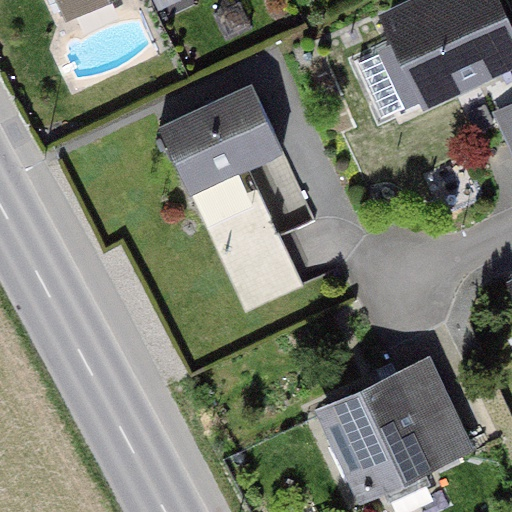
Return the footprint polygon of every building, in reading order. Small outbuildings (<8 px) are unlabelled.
[(60,0),(67,14),(96,0),(60,0)] [(420,99),(511,55),(511,48),(489,0),(430,0),(384,22),(420,99)] [(185,194),(278,151),(248,86),(155,128),(185,194)] [(511,104),(498,111),(511,143),(511,104)] [(359,493),(433,459),(395,378),(322,412),(359,493)]
